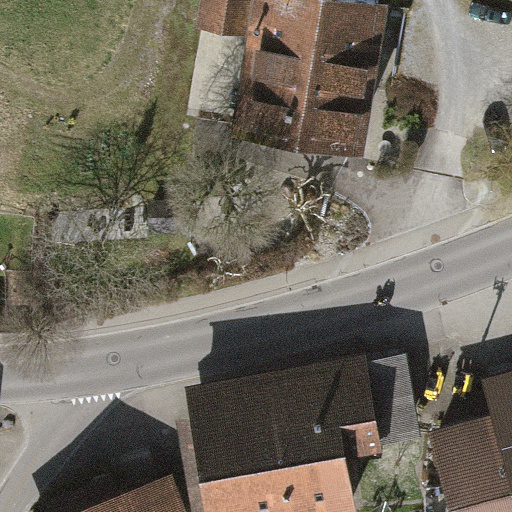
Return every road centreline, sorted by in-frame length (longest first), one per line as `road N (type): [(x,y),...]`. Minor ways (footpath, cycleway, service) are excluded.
road 1 (tertiary): [(511,250),(235,344),(62,369)]
road 2 (unknown): [(179,0),(173,128),(0,78)]
road 3 (unknown): [(432,202),(356,174),(173,128)]
road 4 (residential): [(4,511),(54,440),(63,415),(62,369)]
